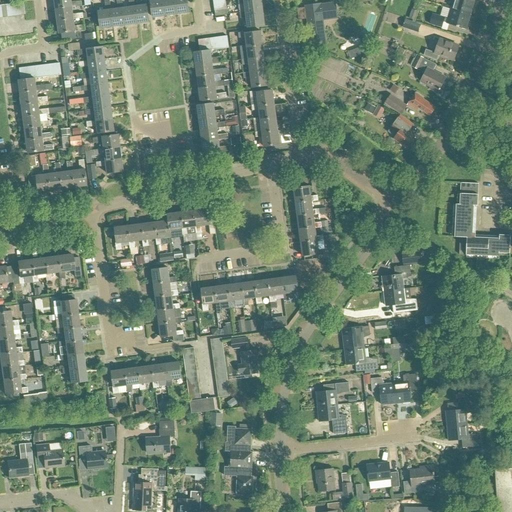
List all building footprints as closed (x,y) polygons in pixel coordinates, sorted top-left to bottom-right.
[(54,0),(56,9),(72,7),(82,6),(81,1),(72,2),(71,0),(54,0)] [(111,10),(110,0),(105,1),(106,10),(99,11),(101,28),(113,26),(111,10)] [(116,0),(118,9),(111,10),(113,26),(125,25),(123,8),(122,0),(116,0)] [(129,0),(130,7),(123,8),(125,25),(137,23),(135,7),(134,0),(129,0)] [(141,0),(142,6),(135,7),(137,23),(149,22),(146,0),(141,0)] [(162,0),(154,0),(151,0),(153,17),(165,16),(162,0)] [(162,0),(165,16),(177,14),(175,0),(162,0)] [(175,0),(177,14),(189,12),(187,0),(175,0)] [(247,0),(245,0),(244,0),(238,0),(239,5),(245,4),(246,12),(247,14),(262,12),(260,0),(247,0)] [(470,14),(474,0),(453,0),(451,9),(470,14)] [(334,4),(297,8),(299,20),(308,19),(311,42),(325,40),(323,27),(321,27),(320,17),(335,15),(334,4)] [(73,14),(72,7),(56,9),(57,21),(74,19),(83,18),(83,13),(73,14)] [(415,20),(418,11),(412,9),(409,18),(415,20)] [(470,14),(451,9),(448,19),(445,18),(432,14),(430,24),(442,27),(443,22),(447,23),(466,29),(470,14)] [(247,14),(246,12),(240,13),(240,18),(247,18),(248,27),(264,26),(262,12),(247,14)] [(75,26),(74,19),(57,21),(59,34),(85,30),(84,25),(75,26)] [(403,27),(418,33),(421,24),(405,19),(403,27)] [(247,47),(263,45),(261,31),(246,33),(245,32),(238,33),(239,38),(246,37),(247,45),(247,47)] [(454,60),(459,46),(440,39),(435,53),(426,49),(424,55),(437,60),(439,54),(454,60)] [(399,47),(399,46),(394,43),(392,47),(397,50),(395,52),(403,56),(405,50),(399,47)] [(247,47),(247,45),(240,46),(241,52),(247,51),(248,59),(249,60),(265,58),(263,45),(247,47)] [(105,59),(103,47),(77,50),(78,55),(87,54),(88,61),(105,59)] [(211,50),(206,51),(200,52),(194,53),(196,65),(212,63),(222,62),(221,57),(212,58),(211,50)] [(436,65),(423,58),(417,54),(411,66),(425,73),(421,82),(439,91),(445,77),(433,71),(436,65)] [(249,60),(248,59),(242,60),(242,65),(249,64),(250,72),(250,74),(266,72),(265,58),(249,60)] [(88,61),(79,62),(79,67),(89,66),(90,73),(107,71),(105,59),(88,61)] [(213,70),(212,63),(196,65),(197,77),(214,75),(223,74),(223,69),(213,70)] [(90,73),(80,74),(81,79),(91,78),(92,85),(108,83),(107,71),(90,73)] [(250,74),(250,72),(243,73),(244,78),(251,78),(252,88),(268,85),(266,72),(250,74)] [(214,75),(197,77),(199,89),(215,87),(216,87),(225,86),(225,85),(233,84),(232,79),(215,82),(214,75)] [(35,78),(32,79),(27,79),(21,80),(19,80),(20,93),(37,91),(46,90),(46,85),(36,86),(35,78)] [(108,83),(92,85),(82,86),(83,91),(92,90),(93,97),(110,95),(108,83)] [(215,87),(199,89),(201,101),(227,98),(226,93),(216,94),(216,87),(215,87)] [(274,104),(273,90),(257,92),(257,91),(250,92),(252,105),(258,104),(259,106),(274,104)] [(37,91),(20,93),(22,105),(38,103),(48,102),(47,97),(38,98),(37,91)] [(384,103),(385,103),(383,105),(389,109),(390,107),(401,114),(407,105),(391,94),(384,103)] [(430,115),(435,108),(423,99),(415,94),(408,104),(418,110),(419,109),(422,111),(422,110),(430,115)] [(110,95),(93,97),(84,98),(84,103),(94,102),(95,109),(111,107),(110,95)] [(39,110),(38,103),(22,105),(23,117),(40,115),(50,114),(49,109),(39,110)] [(214,103),(197,106),(199,118),(215,116),(216,116),(225,115),(224,110),(215,111),(214,103)] [(372,114),(376,107),(368,103),(364,110),(372,114)] [(259,106),(258,104),(252,105),(252,111),(259,110),(260,118),(260,119),(276,117),(274,104),(259,106)] [(373,114),(380,118),(385,109),(378,105),(373,114)] [(241,120),(247,119),(246,106),(239,107),(241,120)] [(111,107),(95,109),(85,110),(86,115),(95,114),(96,121),(113,119),(111,107)] [(40,115),(23,117),(25,129),(41,127),(51,126),(50,121),(41,122),(40,115)] [(399,115),(393,123),(387,131),(395,137),(394,139),(406,148),(414,137),(408,132),(409,131),(414,125),(399,115)] [(215,116),(199,118),(200,130),(217,128),(227,127),(226,122),(216,123),(216,116),(215,116)] [(237,116),(232,117),(232,121),(226,122),(227,127),(238,125),(237,116)] [(260,119),(260,118),(253,119),(254,124),(261,123),(262,131),(262,133),(278,131),(276,117),(260,119)] [(96,121),(87,122),(87,127),(97,126),(98,134),(114,131),(113,119),(96,121)] [(41,127),(25,129),(26,141),(43,139),(53,138),(52,133),(42,134),(41,127)] [(218,135),(217,128),(200,130),(202,142),(219,140),(228,139),(228,134),(218,135)] [(262,133),(262,131),(255,132),(256,137),(263,137),(264,146),(280,144),(278,131),(262,133)] [(104,149),(121,147),(119,135),(93,138),(93,143),(103,142),(104,149)] [(81,136),(70,137),(71,147),(82,145),(81,136)] [(232,145),(241,144),(240,137),(231,138),(232,145)] [(44,146),(43,139),(26,141),(28,153),(54,150),(53,145),(44,146)] [(219,140),(202,142),(204,154),(230,151),(229,145),(220,147),(219,140)] [(104,149),(94,150),(95,155),(105,154),(105,161),(106,161),(122,159),(121,147),(104,149)] [(106,161),(105,161),(96,162),(97,167),(106,166),(107,173),(124,171),(122,159),(106,161)] [(80,170),(73,171),(75,187),(87,186),(84,160),(79,160),(80,170)] [(68,171),(61,172),(63,189),(75,187),(73,171),(72,161),(67,162),(68,171)] [(56,173),(49,174),(51,191),(63,189),(61,172),(60,163),(55,163),(56,173)] [(49,174),(48,164),(43,165),(44,175),(37,176),(39,192),(51,191),(49,174)] [(97,178),(95,164),(87,165),(89,179),(97,178)] [(479,183),(461,183),(460,204),(456,204),(454,237),(460,237),(472,237),(474,205),(478,206),(479,183)] [(312,200),(312,201),(318,201),(318,195),(311,196),(310,186),(294,188),(296,202),(312,200)] [(313,209),(312,201),(312,200),(296,202),(297,215),(313,213),(314,215),(320,214),(319,209),(313,209)] [(210,218),(209,209),(195,210),(197,226),(195,227),(196,233),(202,232),(201,226),(209,225),(210,235),(216,234),(214,217),(210,218)] [(196,233),(195,227),(197,226),(195,210),(182,212),(184,228),(182,228),(183,235),(196,233)] [(184,228),(182,212),(168,214),(169,221),(169,220),(171,236),(176,236),(176,232),(174,232),(174,229),(182,228),(184,228)] [(315,223),(314,215),(313,213),(297,215),(299,229),(322,226),(321,222),(315,223)] [(169,220),(169,221),(155,222),(157,238),(156,238),(157,245),(162,244),(161,238),(171,236),(169,220)] [(157,238),(155,222),(142,224),(144,240),(142,240),(143,247),(149,246),(148,239),(156,238),(157,238)] [(142,224),(129,226),(131,242),(129,242),(130,248),(135,248),(134,241),(142,240),(144,240),(142,224)] [(131,242),(129,226),(115,227),(117,243),(116,243),(116,250),(122,250),(121,243),(129,242),(131,242)] [(322,226),(299,229),(301,242),(323,239),(323,236),(323,235),(316,236),(315,228),(322,227),(322,226)] [(511,236),(499,235),(499,239),(472,237),(460,237),(459,255),(499,257),(499,253),(510,253),(511,236)] [(323,239),(301,242),(303,256),(318,254),(318,255),(325,254),(325,249),(318,250),(317,242),(324,241),(323,239)] [(336,239),(329,240),(331,252),(338,251),(336,239)] [(194,244),(185,246),(186,255),(195,254),(194,244)] [(421,250),(402,252),(403,265),(422,263),(421,250)] [(160,254),(161,262),(174,260),(173,253),(160,254)] [(79,257),(72,258),(72,254),(58,256),(60,272),(58,272),(59,279),(65,278),(64,272),(74,270),(74,277),(81,276),(79,257)] [(137,265),(145,264),(144,255),(136,256),(137,265)] [(58,256),(44,258),(47,274),(45,274),(46,281),(51,280),(50,273),(58,272),(60,272),(58,256)] [(432,257),(427,263),(447,278),(452,272),(432,257)] [(44,258),(31,260),(33,276),(31,276),(32,283),(38,282),(37,275),(45,274),(47,274),(44,258)] [(121,267),(132,266),(131,258),(120,260),(121,267)] [(17,262),(18,265),(11,266),(13,282),(13,285),(19,284),(24,284),(32,283),(31,276),(33,276),(31,260),(17,262)] [(395,275),(382,277),(384,291),(403,289),(402,279),(411,276),(410,265),(394,267),(395,275)] [(13,282),(11,266),(5,267),(7,281),(7,282),(7,283),(13,282)] [(170,281),(170,283),(177,282),(176,277),(169,278),(168,268),(152,270),(154,283),(170,281)] [(298,292),(296,276),(282,278),(284,294),(283,294),(284,300),(289,300),(288,293),(298,292)] [(282,278),(269,279),(271,295),(269,296),(270,302),(271,302),(272,309),(278,308),(277,301),(276,301),(275,295),(283,294),(284,294),(282,278)] [(271,295),(269,279),(255,281),(258,297),(256,297),(257,304),(262,303),(261,297),(269,296),(271,295)] [(170,281),(154,283),(156,297),(172,295),(172,296),(178,296),(178,290),(171,291),(170,283),(170,281)] [(258,297),(255,281),(242,283),(244,299),(243,299),(243,306),(249,305),(248,298),(256,297),(258,297)] [(242,283),(229,285),(231,301),(229,301),(230,308),(236,307),(235,300),(243,299),(244,299),(242,283)] [(229,285),(215,287),(217,303),(216,303),(217,313),(223,312),(221,302),(229,301),(231,301),(229,285)] [(217,303),(215,287),(201,288),(202,294),(197,294),(198,305),(202,304),(203,311),(209,310),(208,304),(216,303),(217,303)] [(411,299),(410,288),(403,289),(384,291),(386,306),(392,305),(393,313),(417,310),(416,299),(411,299)] [(173,304),(172,296),(172,295),(156,297),(157,310),(173,308),(174,310),(180,309),(179,304),(173,304)] [(77,314),(75,300),(60,302),(60,300),(53,301),(53,307),(60,306),(61,314),(61,316),(77,314)] [(423,311),(424,317),(435,316),(434,306),(427,307),(427,310),(423,311)] [(175,323),(182,322),(180,309),(174,310),(173,308),(157,310),(159,324),(175,321),(175,323)] [(12,326),(18,325),(18,320),(11,321),(10,311),(0,312),(0,326),(11,325),(12,326)] [(26,323),(33,322),(32,314),(24,315),(26,323)] [(61,316),(61,314),(54,315),(55,316),(55,320),(56,328),(63,328),(63,329),(79,327),(77,314),(61,316)] [(435,316),(424,317),(424,325),(435,324),(435,316)] [(240,333),(246,332),(244,319),(238,320),(240,333)] [(257,330),(255,320),(246,321),(247,331),(257,330)] [(159,324),(161,337),(173,336),(174,342),(184,340),(183,330),(176,331),(175,323),(175,321),(159,324)] [(375,330),(387,328),(387,322),(374,323),(375,330)] [(18,325),(12,326),(11,325),(0,326),(0,340),(13,338),(14,340),(20,339),(18,325)] [(231,326),(223,327),(224,335),(233,334),(231,326)] [(342,329),(345,350),(365,348),(363,338),(370,335),(369,326),(342,329)] [(63,329),(63,328),(56,328),(57,334),(64,333),(65,341),(65,343),(81,340),(79,327),(63,329)] [(15,348),(14,340),(13,338),(0,340),(0,353),(15,352),(15,353),(22,352),(30,351),(29,346),(15,348)] [(249,347),(248,338),(232,340),(233,349),(241,347),(242,352),(241,352),(243,365),(239,365),(240,373),(244,372),(244,374),(245,374),(245,378),(252,377),(252,373),(258,373),(256,358),(257,358),(256,350),(249,351),(248,347),(249,347)] [(65,343),(65,341),(58,342),(60,355),(66,354),(67,356),(83,354),(81,340),(65,343)] [(38,349),(37,341),(30,341),(31,350),(38,349)] [(392,345),(392,349),(391,349),(392,361),(400,361),(399,350),(411,349),(410,343),(406,344),(392,345)] [(377,359),(366,358),(365,348),(345,350),(346,365),(359,363),(360,371),(378,369),(377,359)] [(15,352),(0,353),(0,360),(1,367),(17,365),(17,367),(24,366),(22,352),(15,353),(15,352)] [(66,354),(60,355),(61,361),(67,360),(68,368),(68,369),(84,367),(83,354),(67,356),(66,354)] [(179,362),(166,364),(168,380),(166,380),(167,387),(172,386),(172,379),(182,378),(179,362)] [(168,380),(166,364),(152,366),(154,382),(153,382),(154,388),(159,388),(158,381),(166,380),(168,380)] [(17,365),(1,367),(3,381),(19,378),(19,380),(26,379),(25,374),(18,375),(17,367),(17,365)] [(152,366),(139,367),(141,383),(139,384),(140,390),(146,389),(145,383),(153,382),(154,382),(152,366)] [(68,369),(68,368),(62,369),(62,374),(69,373),(70,383),(86,381),(84,367),(68,369)] [(139,367),(126,369),(128,385),(126,385),(127,392),(132,391),(131,385),(139,384),(141,383),(139,367)] [(126,369),(112,371),(114,387),(113,387),(113,394),(119,393),(118,387),(126,385),(128,385),(126,369)] [(404,383),(394,384),(396,403),(411,402),(410,389),(418,388),(416,374),(405,375),(404,383)] [(19,378),(3,381),(5,394),(20,392),(20,393),(27,392),(27,387),(20,388),(19,380),(19,378)] [(396,403),(394,384),(384,385),(382,378),(371,379),(372,393),(380,392),(381,405),(396,403)] [(479,381),(470,383),(472,391),(480,390),(479,381)] [(324,391),(316,392),(318,407),(338,405),(337,395),(344,392),(349,392),(348,382),(342,383),(323,385),(324,391)] [(231,408),(238,403),(234,397),(227,402),(231,408)] [(191,401),(190,401),(192,414),(215,410),(214,398),(201,399),(194,400),(191,401)] [(459,410),(446,411),(447,426),(467,424),(466,414),(475,411),(474,400),(458,402),(459,410)] [(358,412),(366,412),(365,403),(357,403),(358,412)] [(334,434),(348,433),(346,416),(339,415),(338,405),(318,407),(319,421),(332,420),(334,434)] [(210,425),(222,426),(222,413),(211,413),(210,425)] [(160,437),(147,438),(148,453),(171,452),(170,437),(176,437),(175,420),(160,421),(160,429),(159,429),(160,437)] [(467,424),(447,426),(449,440),(462,439),(462,447),(478,446),(477,435),(468,434),(467,424)] [(106,425),(106,439),(115,439),(115,425),(106,425)] [(236,426),(227,426),(227,427),(228,427),(227,442),(226,442),(225,451),(230,451),(229,467),(225,466),(224,475),(237,476),(236,492),(253,493),(254,476),(252,476),(253,452),(251,452),(252,429),(236,428),(236,426)] [(42,433),(33,434),(34,442),(43,441),(42,433)] [(63,466),(62,450),(61,450),(60,443),(35,446),(37,458),(43,458),(44,468),(63,466)] [(9,478),(28,476),(27,466),(32,465),(30,444),(18,445),(20,461),(7,462),(9,478)] [(87,470),(106,468),(104,452),(91,453),(91,447),(78,448),(80,460),(86,459),(87,470)] [(390,472),(389,462),(367,465),(369,481),(382,480),(382,484),(391,483),(391,487),(400,486),(398,472),(390,472)] [(410,470),(411,481),(403,482),(405,494),(419,492),(419,485),(435,483),(433,465),(424,466),(424,468),(410,470)] [(185,467),(185,475),(195,475),(195,480),(205,480),(206,468),(185,467)] [(165,487),(165,471),(158,470),(158,469),(142,468),(141,475),(139,474),(139,482),(135,482),(134,492),(135,492),(134,502),(134,510),(145,510),(146,505),(151,505),(151,490),(167,491),(167,487),(165,487)] [(511,511),(511,468),(495,469),(498,511),(511,511)] [(333,469),(316,471),(317,479),(318,479),(319,492),(335,490),(333,469)] [(342,473),(343,483),(342,483),(343,492),(332,493),(333,500),(344,499),(344,498),(353,497),(351,482),(350,482),(350,473),(342,473)] [(195,491),(194,499),(179,498),(178,511),(194,511),(194,510),(200,510),(201,492),(195,491)] [(328,511),(324,511),(342,511),(341,502),(327,504),(328,511)]
